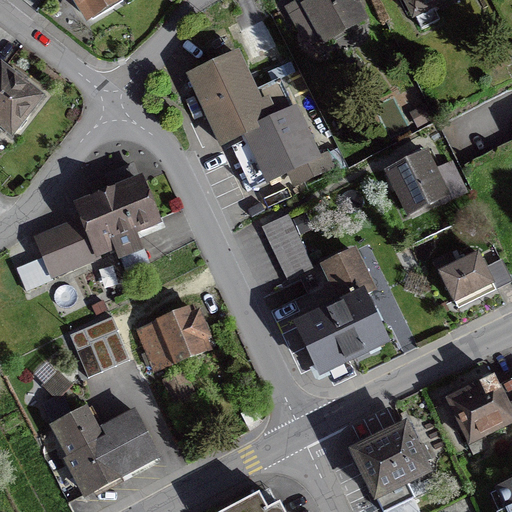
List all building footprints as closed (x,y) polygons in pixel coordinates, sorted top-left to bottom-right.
[(73,0),(86,20),(118,0),(73,0)] [(324,42),(362,20),(350,0),(316,0),(305,7),(301,0),(287,8),(301,34),(315,26),(324,42)] [(404,0),(420,31),(438,22),(431,8),(446,0),(404,0)] [(275,48),(261,21),(248,28),(260,52),(261,51),(263,54),(275,48)] [(303,181),(298,184),(330,169),(324,156),(315,160),(278,81),(253,93),(235,56),(189,77),(212,127),(221,146),(246,135),(268,183),(297,169),(303,181)] [(36,99),(0,71),(0,124),(10,133),(12,129),(14,131),(20,130),(25,124),(24,118),(22,117),(36,99)] [(425,199),(429,206),(445,198),(424,154),(386,172),(404,209),(425,199)] [(111,240),(154,222),(139,184),(136,185),(129,167),(103,177),(111,196),(78,209),(84,223),(38,242),(51,275),(115,249),(111,240)] [(286,217),(262,229),(269,242),(292,231),(286,217)] [(292,231),(269,242),(287,281),(311,269),(292,231)] [(315,368),(325,371),(384,342),(362,297),(370,293),(351,253),(324,266),(343,306),(297,328),(315,368)] [(455,308),(493,289),(477,255),(438,274),(455,308)] [(202,326),(197,328),(190,310),(137,331),(154,373),(206,352),(202,341),(207,339),(202,326)] [(90,385),(114,375),(123,396),(137,390),(129,369),(132,368),(114,325),(71,342),(76,355),(78,354),(90,385)] [(55,399),(68,387),(55,374),(43,387),(55,399)] [(479,385),(479,386),(447,402),(468,444),(511,423),(511,381),(497,388),(492,379),(479,385)] [(66,461),(85,496),(157,458),(133,414),(94,435),(82,413),(53,429),(70,459),(66,461)] [(374,499),(380,511),(387,511),(413,500),(405,485),(427,474),(422,464),(429,461),(425,452),(417,455),(404,427),(352,453),(374,499)] [(511,511),(511,483),(503,487),(509,501),(503,504),(501,510),(501,511),(511,511)] [(281,511),(278,505),(266,511),(257,496),(226,511),(281,511)]
